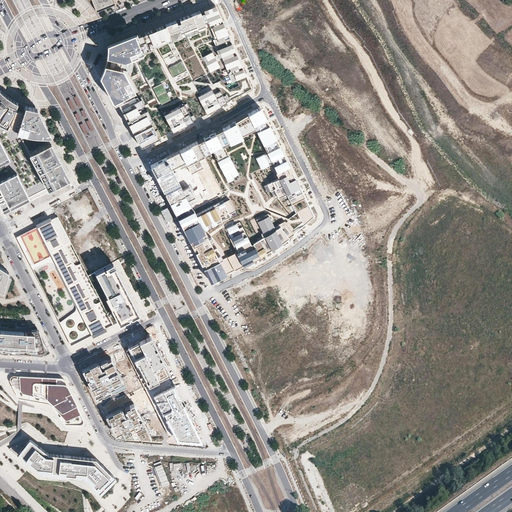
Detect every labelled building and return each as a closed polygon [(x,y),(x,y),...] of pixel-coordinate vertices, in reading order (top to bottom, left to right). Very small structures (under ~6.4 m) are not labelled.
[(90,0),(97,9),(98,10),(115,3),(114,2),(113,0),(90,0)] [(278,0),(235,0),(269,76),(288,68),(261,8),(278,0)] [(323,0),(306,0),(310,7),(305,10),(324,46),(347,34),(323,0)] [(230,40),(216,5),(165,25),(171,41),(183,37),(206,27),(205,25),(209,24),(214,39),(213,40),(215,46),(230,40)] [(285,34),(298,26),(294,20),(282,28),(285,34)] [(165,25),(137,35),(144,53),(154,50),(171,41),(165,25)] [(100,81),(115,107),(118,105),(136,95),(135,93),(124,72),(125,64),(145,55),(144,53),(137,35),(108,46),(108,54),(108,60),(106,67),(103,75),(100,81)] [(245,76),(232,43),(218,49),(231,81),(245,76)] [(299,44),(294,49),(301,55),(306,51),(299,44)] [(313,48),(306,53),(310,57),(316,52),(313,48)] [(219,66),(212,51),(205,55),(208,60),(205,61),(209,70),(219,66)] [(338,82),(339,84),(347,80),(342,71),(322,83),(326,88),(338,82)] [(49,189),(70,178),(51,142),(49,143),(45,136),(52,135),(38,108),(33,107),(29,106),(26,105),(24,109),(22,108),(20,107),(17,106),(18,102),(14,101),(10,98),(6,95),(2,92),(0,89),(0,206),(3,212),(31,199),(29,196),(48,187),(49,189)] [(198,96),(207,112),(227,102),(221,90),(214,93),(212,89),(198,96)] [(136,95),(118,105),(139,146),(160,135),(148,111),(141,115),(139,111),(145,108),(142,101),(140,102),(136,95)] [(164,114),(173,130),(193,120),(184,103),(164,114)] [(288,170),(257,108),(191,145),(196,156),(215,147),(230,179),(236,177),(235,174),(240,172),(226,143),(256,125),(269,149),(256,156),(262,166),(274,160),(281,175),(288,170)] [(291,118),(295,124),(308,115),(303,108),(291,118)] [(191,145),(170,155),(179,173),(182,180),(203,169),(196,156),(191,145)] [(182,223),(199,215),(182,180),(179,173),(170,155),(152,165),(182,223)] [(422,182),(409,167),(391,181),(381,189),(373,198),(367,207),(361,221),(355,237),(374,245),(374,244),(385,248),(391,231),(395,223),(399,217),(404,211),(410,205),(428,191),(421,182),(422,182)] [(315,219),(288,170),(281,175),(268,182),(276,196),(287,190),(299,214),(275,228),(268,215),(258,221),(264,234),(250,242),(239,222),(225,229),(236,251),(221,259),(206,229),(235,214),(228,200),(199,215),(182,223),(201,262),(211,281),(264,254),(315,219)] [(261,174),(263,179),(270,176),(268,171),(261,174)] [(108,330),(107,328),(114,325),(89,275),(58,215),(52,218),(50,215),(36,223),(37,225),(16,235),(33,269),(42,264),(48,263),(52,262),(56,262),(78,306),(77,309),(71,314),(59,322),(71,346),(92,335),(94,338),(108,330)] [(105,296),(119,323),(131,316),(132,317),(138,314),(136,313),(138,312),(135,307),(112,262),(94,271),(107,295),(105,296)] [(0,291),(4,294),(10,274),(0,267),(0,291)] [(0,347),(12,349),(30,350),(41,351),(46,346),(41,338),(40,332),(0,329),(0,347)] [(154,335),(157,344),(164,342),(161,332),(154,335)] [(170,375),(150,337),(139,343),(130,347),(135,359),(149,386),(170,375)] [(98,362),(82,370),(97,400),(124,386),(110,358),(99,364),(98,362)] [(179,438),(202,440),(170,375),(149,386),(174,438),(179,438)] [(19,376),(15,376),(13,376),(11,378),(10,380),(10,382),(18,396),(20,398),(46,403),(50,404),(51,406),(53,409),(65,424),(66,425),(81,426),(83,424),(84,423),(84,421),(82,416),(77,407),(70,392),(68,388),(67,386),(65,384),(64,382),(62,381),(60,380),(19,376)] [(274,389),(281,387),(279,381),(272,383),(274,389)] [(122,406),(105,415),(115,436),(151,438),(134,404),(124,409),(122,406)] [(102,496),(116,479),(96,458),(48,453),(29,437),(9,448),(40,473),(84,478),(102,496)] [(223,465),(193,460),(160,476),(175,510),(188,505),(228,477),(223,465)]
